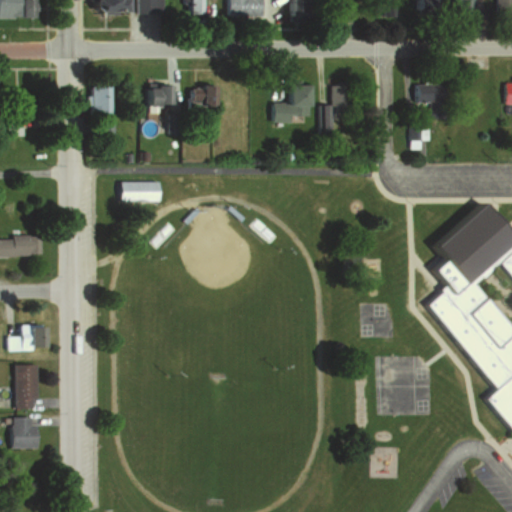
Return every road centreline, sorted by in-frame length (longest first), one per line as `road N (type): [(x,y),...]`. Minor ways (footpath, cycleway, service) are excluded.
road 1 (residential): [(0,50),(511,47)]
road 2 (residential): [(71,511),(68,50)]
road 3 (residential): [(511,189),(395,187),(387,168),(385,48)]
